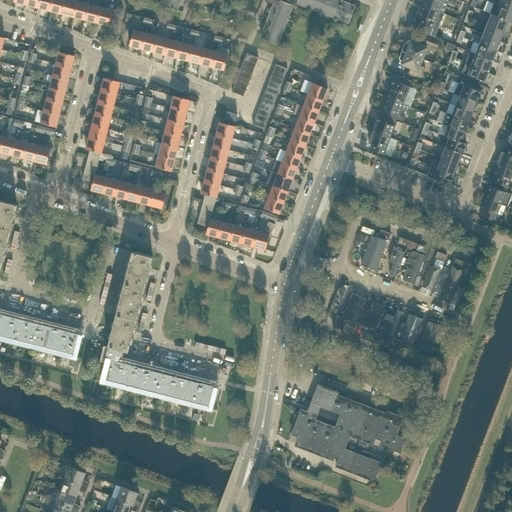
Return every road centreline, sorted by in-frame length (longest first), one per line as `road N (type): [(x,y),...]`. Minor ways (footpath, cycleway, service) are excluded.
road 1 (residential): [(511,80),(461,213),(329,161)]
road 2 (residential): [(113,249),(97,309),(19,288),(41,193)]
road 3 (residential): [(231,360),(154,340),(178,244)]
road 4 (residential): [(55,198),(93,48)]
road 5 (residential): [(206,94),(172,241)]
road 6 (tertiary): [(265,412),(282,284)]
road 7 (residential): [(172,241),(55,198)]
road 8 (residential): [(206,94),(93,48)]
